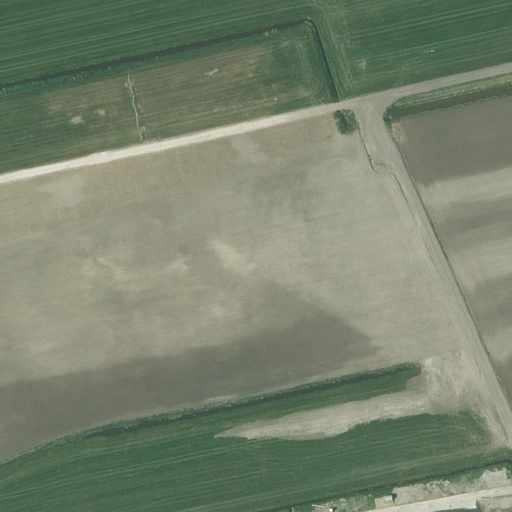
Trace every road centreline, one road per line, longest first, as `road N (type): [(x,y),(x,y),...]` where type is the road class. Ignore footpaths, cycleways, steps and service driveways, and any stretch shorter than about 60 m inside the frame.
road 1 (track): [(0,180),(511,68)]
road 2 (unknown): [(375,98),(511,421)]
